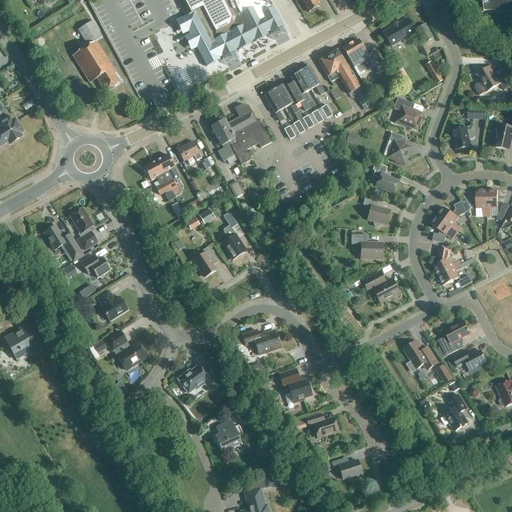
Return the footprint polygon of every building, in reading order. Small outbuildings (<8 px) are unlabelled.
[(175,0),(185,17),(181,20),(192,41),(206,68),(222,60),(244,48),(267,36),(283,27),(273,8),(271,9),(266,0),(175,0)] [(296,0),(297,1),(298,0),(300,0),(309,14),(318,8),(316,5),(320,3),(318,0),(296,0)] [(511,0),(483,0),(483,11),(511,11),(511,0)] [(390,47),(414,33),(406,19),(382,33),(390,47)] [(88,47),(102,38),(92,22),(78,30),(88,47)] [(424,44),(433,39),(425,25),(416,30),(424,44)] [(278,31),(274,39),(281,42),(285,35),(278,31)] [(365,72),(373,68),(375,67),(379,74),(384,70),(374,53),(367,57),(364,51),(358,40),(342,49),(354,68),(356,67),(359,73),(364,71),(365,72)] [(113,74),(115,73),(95,42),(73,57),(90,84),(97,80),(105,93),(119,84),(113,74)] [(162,63),(154,70),(167,85),(183,72),(160,44),(152,51),(162,63)] [(368,110),(375,106),(363,86),(358,88),(343,62),(344,61),(338,50),(318,62),(330,83),(335,79),(339,86),(342,85),(348,95),(353,92),(361,106),(365,104),(368,110)] [(445,63),(443,64),(440,60),(435,63),(446,79),(453,74),(445,63)] [(436,85),(442,81),(431,64),(426,67),(430,72),(429,73),(436,85)] [(319,85),(309,67),(302,71),(300,73),(310,90),(311,90),(315,88),(320,96),(324,94),(319,85)] [(410,88),(398,67),(394,70),(406,90),(410,88)] [(475,87),(475,89),(479,97),(487,92),(487,93),(500,85),(504,91),(509,88),(503,77),(498,80),(490,67),(476,75),(481,82),(476,85),(475,87)] [(50,78),(62,97),(70,92),(59,73),(50,78)] [(297,74),(290,78),(293,83),(305,104),(306,104),(310,102),(305,93),(309,91),(310,90),(300,73),(297,74)] [(299,103),(304,112),(309,109),(306,104),(305,104),(293,83),(287,87),(285,89),(284,89),(294,106),(295,106),(299,103)] [(289,106),(294,115),(298,112),(295,106),(294,106),(284,89),(285,89),(283,85),(276,89),(276,90),(274,91),(283,109),(284,108),(289,106)] [(271,92),(264,96),(274,114),(279,123),(283,120),(278,112),(283,109),(274,91),(271,93),(271,92)] [(378,96),(372,99),(376,106),(382,104),(378,96)] [(409,103),(397,98),(393,109),(400,112),(396,123),(416,130),(422,115),(406,109),(409,103)] [(331,116),(325,106),(320,109),(326,119),(331,116)] [(228,124),(232,132),(248,162),(250,160),(245,150),(257,144),(260,148),(270,143),(259,121),(256,122),(249,109),(242,108),(236,112),(239,118),(228,124)] [(468,110),(467,120),(485,120),(486,110),(468,110)] [(322,121),(316,111),(311,114),(317,124),(322,121)] [(313,126),(307,116),(302,119),(308,130),(313,126)] [(0,147),(13,139),(14,141),(22,137),(20,134),(23,132),(15,120),(12,122),(9,117),(0,122),(0,147)] [(228,124),(226,125),(224,121),(211,128),(221,146),(224,145),(225,148),(217,152),(223,162),(235,156),(241,166),(248,162),(232,132),(228,124)] [(304,132),(298,121),(293,125),(298,135),(304,132)] [(494,147),(511,150),(511,144),(511,121),(511,122),(510,128),(499,125),(497,134),(495,133),(493,134),(493,138),(494,140),(495,140),(494,147)] [(294,137),(288,127),(283,130),(289,140),(294,137)] [(467,128),(452,131),(456,150),(471,147),(469,140),(472,140),(474,138),(473,130),(468,131),(467,128)] [(399,144),(402,138),(391,134),(389,141),(393,143),(387,158),(395,161),(394,163),(404,167),(408,157),(407,156),(410,148),(399,144)] [(196,161),(201,158),(199,154),(192,142),(177,150),(183,162),(194,157),(196,161)] [(155,162),(170,190),(171,190),(170,188),(175,185),(171,177),(177,173),(167,155),(155,162)] [(143,168),(150,181),(156,178),(161,186),(156,189),(159,196),(170,190),(155,162),(143,168)] [(393,195),(399,182),(384,175),(387,168),(376,163),(372,170),(375,171),(372,176),(379,179),(375,187),(393,195)] [(251,171),(260,187),(266,184),(257,168),(251,171)] [(195,182),(191,184),(194,191),(199,189),(195,182)] [(168,202),(176,199),(172,191),(165,195),(168,202)] [(475,191),(476,209),(483,209),(483,217),(487,217),(486,191),(475,191)] [(497,209),(497,191),(486,191),(487,217),(491,217),(491,209),(497,209)] [(386,226),(390,211),(376,208),(378,202),(364,198),(362,206),(370,208),(367,221),(374,223),(373,224),(373,226),(375,227),(377,228),(379,227),(380,225),(380,224),(386,226)] [(461,202),(466,211),(471,208),(466,200),(461,202)] [(461,203),(454,206),(459,217),(466,213),(461,203)] [(200,226),(225,214),(222,208),(197,219),(200,226)] [(239,208),(234,211),(246,235),(251,232),(239,208)] [(437,217),(458,232),(461,229),(454,224),(458,218),(443,208),(437,217)] [(511,209),(502,228),(504,230),(511,226),(511,233),(510,235),(511,238),(511,209)] [(81,239),(78,241),(84,251),(97,243),(90,233),(87,235),(85,231),(92,227),(82,210),(70,217),(80,233),(78,235),(81,239)] [(224,233),(228,239),(221,244),(232,260),(245,252),(231,229),(237,225),(229,213),(223,217),(229,227),(224,230),(223,231),(224,233)] [(458,232),(437,217),(431,226),(445,236),(449,231),(456,235),(458,232)] [(61,247),(70,262),(72,261),(73,263),(84,256),(70,235),(63,239),(55,226),(43,234),(54,251),(61,247)] [(445,236),(434,234),(432,242),(444,244),(445,236)] [(367,244),(367,236),(351,235),(351,245),(361,245),(360,260),(382,260),(382,244),(367,244)] [(208,247),(202,251),(204,254),(193,261),(204,278),(216,271),(212,266),(218,263),(208,247)] [(450,252),(439,249),(437,257),(448,259),(449,259),(450,252)] [(93,272),(97,279),(110,271),(102,258),(97,261),(93,256),(81,265),(88,275),(93,272)] [(433,267),(438,277),(461,265),(459,262),(452,265),(449,259),(448,259),(433,267)] [(463,269),(461,265),(438,277),(443,287),(459,278),(456,272),(463,269)] [(73,267),(62,273),(66,280),(77,274),(73,267)] [(372,290),(380,304),(398,294),(391,279),(383,283),(381,280),(383,279),(379,272),(362,282),(367,292),(372,290)] [(461,289),(472,283),(469,277),(458,282),(461,289)] [(108,292),(97,299),(103,308),(101,309),(109,322),(127,311),(119,298),(114,301),(108,292)] [(17,360),(34,349),(36,352),(44,347),(27,320),(17,326),(21,333),(17,335),(15,333),(4,339),(17,360)] [(438,341),(446,357),(458,350),(454,343),(470,335),(469,332),(469,331),(469,330),(468,330),(463,321),(444,331),(447,337),(438,341)] [(280,349),(277,340),(274,332),(258,337),(257,331),(241,336),(245,347),(254,344),(258,356),(280,349)] [(125,371),(147,357),(138,344),(128,350),(125,344),(126,343),(119,332),(105,341),(112,352),(113,351),(117,357),(116,357),(125,371)] [(239,337),(233,339),(235,346),(241,344),(239,337)] [(97,355),(107,348),(101,340),(92,347),(97,355)] [(427,348),(422,352),(418,345),(405,352),(412,363),(408,366),(412,373),(425,364),(429,370),(437,364),(427,348)] [(464,351),(452,357),(453,360),(448,362),(452,372),(466,365),(469,372),(475,369),(477,371),(488,366),(481,352),(468,358),(464,351)] [(261,364),(252,367),(255,375),(264,372),(261,364)] [(444,366),(436,371),(445,385),(453,380),(444,366)] [(186,375),(185,374),(177,380),(188,394),(203,383),(210,392),(220,385),(208,369),(207,369),(208,370),(202,374),(197,367),(186,375)] [(311,397),(306,380),(299,382),(295,370),(279,375),(283,388),(288,387),(293,404),(303,401),(303,399),(311,397)] [(511,383),(511,384),(510,381),(496,388),(501,400),(500,400),(499,403),(501,406),(503,407),(505,406),(505,408),(511,404),(511,383)] [(491,388),(480,385),(478,393),(489,396),(491,388)] [(467,409),(458,396),(448,402),(453,410),(444,415),(454,432),(468,424),(461,413),(467,409)] [(234,411),(238,419),(244,416),(235,397),(225,407),(228,414),(234,411)] [(321,415),(306,420),(308,427),(313,426),(317,439),(338,433),(333,418),(323,422),(321,415)] [(231,421),(215,428),(219,435),(213,438),(215,442),(216,442),(223,456),(223,455),(222,452),(241,443),(242,447),(242,446),(238,437),(242,435),(238,426),(234,428),(231,421)] [(343,459),(331,463),(335,474),(340,473),(342,480),(361,474),(357,461),(345,465),(343,459)] [(321,463),(324,473),(331,471),(328,461),(322,463),(321,463)] [(274,479),(265,482),(266,488),(276,485),(274,479)] [(246,511),(267,511),(266,507),(263,508),(259,490),(245,494),(249,511),(246,511)]
